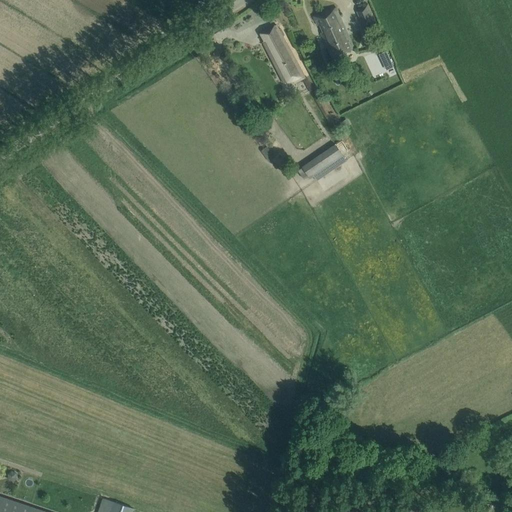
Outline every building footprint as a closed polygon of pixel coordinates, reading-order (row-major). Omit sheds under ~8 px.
[(356,10),(363,27),(366,26),(367,28),(376,24),(368,5),(356,10)] [(354,47),(336,7),(314,17),(317,25),(319,25),(322,31),(321,33),(334,64),(346,59),(343,52),(354,47)] [(261,33),(260,34),(264,42),(263,43),(284,83),(292,78),(295,83),(305,77),(276,25),(261,33)] [(335,144),(302,167),(303,168),(305,170),(307,174),(309,176),(310,179),(314,176),(324,169),(327,174),(333,169),(330,165),(334,163),(337,167),(346,160),(335,144)] [(267,146),(262,150),(271,160),(275,156),(267,146)] [(0,511),(46,511),(0,496),(0,511)] [(98,511),(132,511),(134,509),(103,498),(98,511)]
